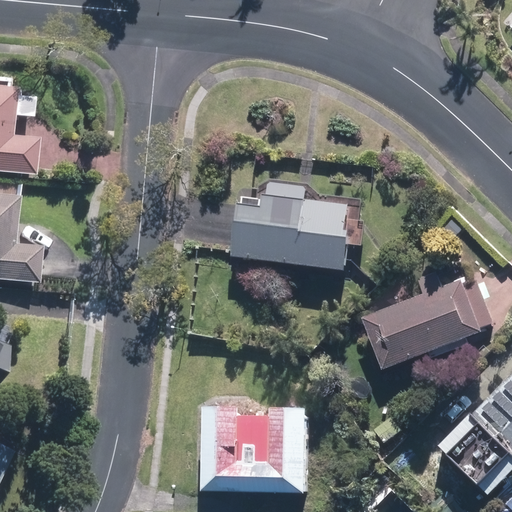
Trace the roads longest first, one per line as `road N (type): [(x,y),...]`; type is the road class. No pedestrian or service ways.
road 1 (residential): [(96,511),(119,434),(157,15)]
road 2 (residential): [(361,53),(301,33),(157,15)]
road 3 (residential): [(511,176),(428,96),(361,53)]
road 4 (residential): [(157,15),(1,0)]
